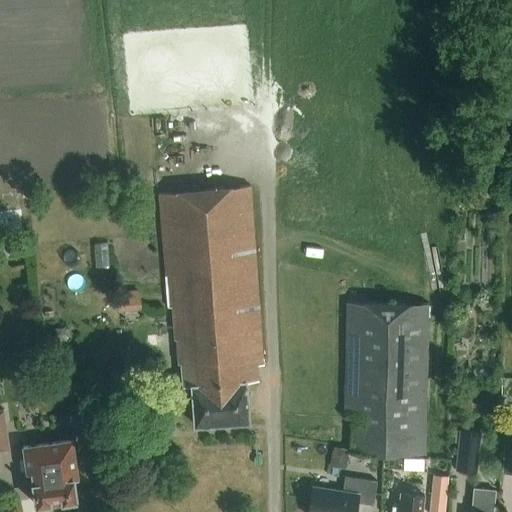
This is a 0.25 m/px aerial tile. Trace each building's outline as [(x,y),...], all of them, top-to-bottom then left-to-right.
[(260,368),(266,367),(252,188),(161,195),(171,322),(175,322),(177,341),(181,341),(182,357),(185,357),(187,388),(194,388),(197,427),(251,423),(248,384),(261,383),(260,368)] [(469,200),(469,191),(460,191),(460,200),(469,200)] [(483,208),(484,195),(471,194),(470,207),(483,208)] [(115,288),(116,309),(140,308),(139,287),(115,288)] [(426,456),(429,306),(348,304),(346,419),(353,419),(352,454),(426,456)] [(459,315),(469,315),(469,304),(459,304),(459,315)] [(66,328),(55,328),(56,342),(67,342),(66,328)] [(0,452),(11,451),(5,410),(0,410),(0,452)] [(478,472),(482,431),(461,429),(456,469),(478,472)] [(76,481),(81,481),(76,442),(26,448),(29,475),(34,474),(38,507),(79,502),(76,481)] [(511,473),(511,443),(504,443),(503,473),(511,473)] [(332,446),(330,462),(347,464),(349,448),(332,446)] [(377,483),(371,482),(346,478),(343,492),(314,488),(309,511),(356,511),(358,504),(374,507),(377,483)] [(495,504),(496,490),(475,487),(472,511),(492,511),(493,504),(495,504)] [(434,488),(431,511),(444,511),(447,489),(434,488)] [(423,511),(425,496),(402,495),(401,510),(393,509),(393,511),(423,511)]
